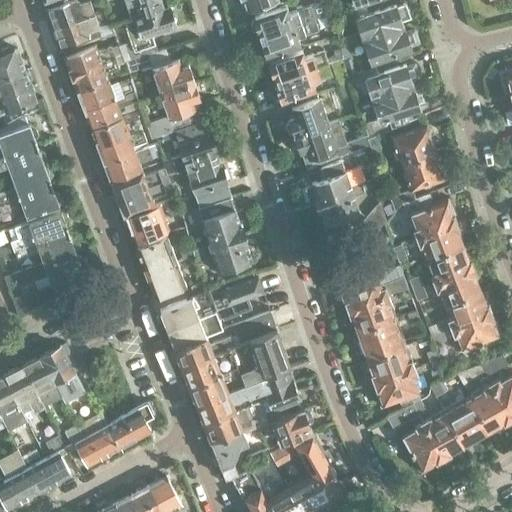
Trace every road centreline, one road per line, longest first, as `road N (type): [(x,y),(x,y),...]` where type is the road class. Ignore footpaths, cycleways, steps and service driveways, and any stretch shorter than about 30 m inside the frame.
road 1 (residential): [(388,511),(287,268),(201,0)]
road 2 (residential): [(21,8),(124,288)]
road 3 (residential): [(511,270),(496,238),(460,82),(474,44)]
road 4 (residential): [(124,288),(181,439)]
road 5 (residential): [(181,439),(44,511)]
road 6 (residential): [(124,288),(0,346)]
